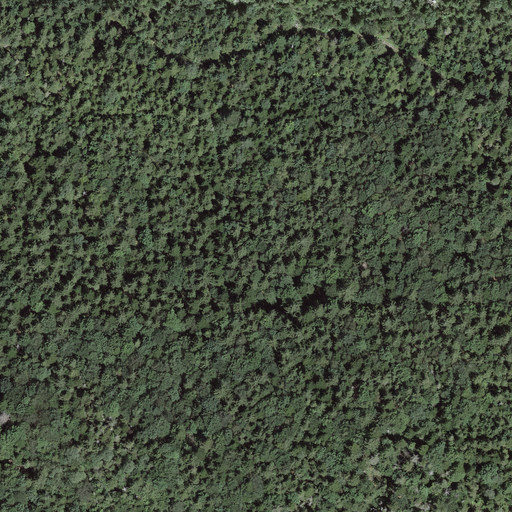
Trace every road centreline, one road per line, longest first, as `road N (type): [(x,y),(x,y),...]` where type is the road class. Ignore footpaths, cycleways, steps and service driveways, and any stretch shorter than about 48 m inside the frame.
road 1 (track): [(0,282),(60,344),(93,361),(141,361),(210,327),(307,302),(511,307)]
road 2 (track): [(511,97),(448,84),(366,36),(286,35),(224,60),(175,61),(65,0)]
